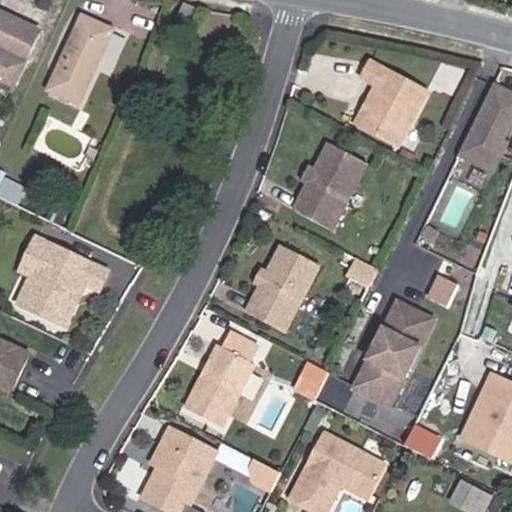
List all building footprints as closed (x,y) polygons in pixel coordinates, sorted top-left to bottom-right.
[(183,9),(183,10),(179,19),(194,25),(200,12),(183,9)] [(0,23),(0,80),(13,86),(38,33),(4,16),(0,23)] [(83,20),(50,90),(78,104),(111,32),(83,20)] [(114,30),(104,58),(117,63),(127,35),(114,30)] [(427,93),(373,63),(364,77),(380,86),(359,123),(400,146),(427,93)] [(499,144),(511,117),(511,95),(491,85),(455,155),(490,173),(503,146),(499,144)] [(308,189),(294,215),(334,236),(368,170),(328,149),(314,176),(308,189)] [(308,189),(314,176),(308,173),(301,186),(308,189)] [(426,248),(431,238),(422,233),(417,243),(426,248)] [(44,244),(37,240),(21,274),(29,277),(44,244)] [(107,273),(44,244),(29,277),(14,307),(62,329),(71,312),(68,306),(72,300),(76,300),(82,287),(97,294),(107,273)] [(257,291),(242,317),(280,338),(318,272),(280,250),(265,276),(257,291)] [(250,287),(257,291),(265,276),(258,273),(250,287)] [(438,275),(431,298),(452,304),(458,280),(438,275)] [(383,405),(427,320),(391,302),(347,387),(383,405)] [(255,350),(228,337),(221,351),(215,349),(205,370),(212,374),(208,381),(201,378),(186,412),(226,431),(255,369),(248,365),(255,350)] [(0,389),(11,395),(29,354),(0,340),(0,389)] [(304,389),(313,371),(301,365),(292,383),(304,389)] [(313,371),(304,389),(310,392),(319,375),(313,371)] [(511,461),(511,382),(491,372),(460,436),(511,461)] [(323,415),(312,409),(305,420),(317,426),(323,415)] [(188,511),(219,455),(170,430),(163,445),(172,449),(160,470),(144,501),(164,511),(188,511)] [(372,498),(387,469),(324,437),(289,502),(309,511),(327,511),(340,488),(350,487),(372,498)] [(172,449),(163,445),(152,466),(160,470),(172,449)] [(250,458),(243,475),(274,487),(281,471),(250,458)] [(472,511),(481,494),(458,483),(450,500),(472,511)] [(350,487),(340,488),(369,503),(372,498),(350,487)] [(473,511),(482,511),(490,498),(481,494),(472,511),(473,511)]
